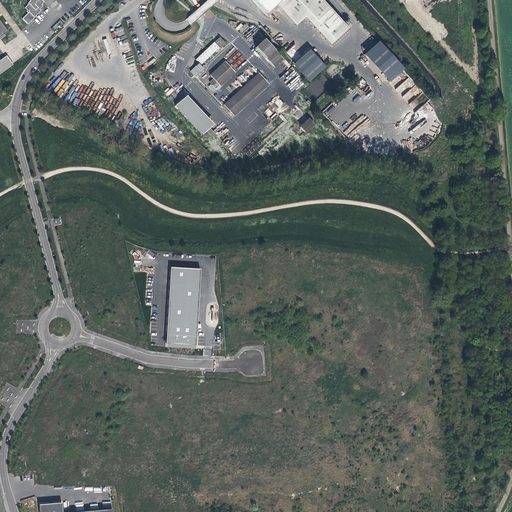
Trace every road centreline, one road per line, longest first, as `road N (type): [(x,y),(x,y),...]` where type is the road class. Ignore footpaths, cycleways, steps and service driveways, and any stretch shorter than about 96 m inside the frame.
road 1 (track): [(238,511),(405,503),(412,494),(394,289),(284,267),(274,269),(270,285)]
road 2 (track): [(251,362),(281,364),(283,385),(264,406),(223,388),(168,385),(153,394),(130,478),(134,511)]
road 3 (unclassified): [(14,122),(56,312)]
road 4 (unclassified): [(55,344),(5,436),(2,463),(14,511)]
road 5 (unclassified): [(74,334),(150,358),(251,362)]
road 6 (unclassified): [(97,0),(34,64),(17,103)]
